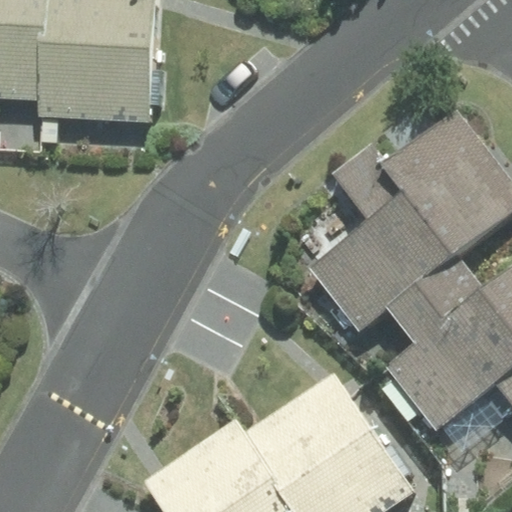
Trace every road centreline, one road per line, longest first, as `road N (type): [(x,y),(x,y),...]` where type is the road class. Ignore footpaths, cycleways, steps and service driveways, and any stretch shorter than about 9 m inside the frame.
road 1 (residential): [(127,312),(216,185),(424,0)]
road 2 (residential): [(24,511),(127,312)]
road 3 (residential): [(0,243),(127,312)]
